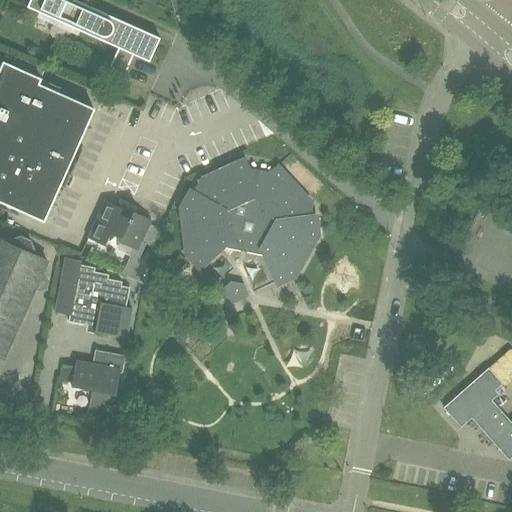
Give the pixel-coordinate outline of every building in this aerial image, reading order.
[(106,14),(75,0),(29,0),(26,7),(96,38),(106,14)] [(128,24),(105,76),(120,83),(133,54),(149,61),(159,38),(128,24)] [(14,53),(7,50),(4,57),(11,60),(14,53)] [(40,78),(2,61),(0,59),(0,207),(4,209),(6,204),(43,220),(93,108),(38,84),(40,78)] [(306,200),(309,198),(278,165),(269,173),(249,169),(244,158),(203,177),(204,180),(197,193),(192,190),(183,207),(180,208),(185,253),(188,253),(201,267),(224,247),(263,254),(275,282),(293,274),(296,276),(318,235),(316,234),(313,214),(308,215),(306,200)] [(97,216),(88,237),(101,242),(106,231),(120,238),(119,241),(137,249),(141,242),(149,224),(151,220),(133,212),(136,206),(120,199),(112,218),(110,222),(97,216)] [(149,224),(141,242),(151,246),(159,229),(149,224)] [(0,357),(2,358),(34,287),(38,289),(43,287),(46,281),(44,275),(40,273),(46,259),(32,253),(33,249),(30,240),(20,235),(11,239),(9,243),(0,238),(0,357)] [(125,306),(129,287),(121,285),(122,281),(108,278),(108,274),(94,271),(95,267),(80,264),(81,259),(65,256),(55,311),(69,314),(68,321),(96,326),(95,331),(126,337),(132,307),(125,306)] [(173,277),(187,264),(179,256),(165,269),(173,277)] [(243,284),(231,282),(222,290),(233,301),(248,295),(243,284)] [(112,413),(120,368),(76,360),(75,366),(63,364),(60,379),(72,382),(71,385),(92,389),(88,408),(112,413)] [(501,384),(488,368),(444,407),(461,426),(471,416),(509,458),(511,455),(511,421),(511,422),(490,399),(497,393),(494,390),(501,384)]
